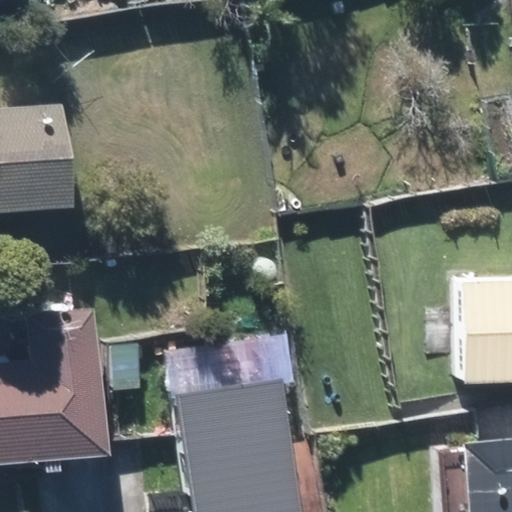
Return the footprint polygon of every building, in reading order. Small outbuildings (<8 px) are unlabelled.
[(0,110),(0,209),(43,206),(34,108),(0,110)] [(511,283),(440,286),(442,383),(511,381),(511,283)] [(0,365),(0,461),(80,454),(66,311),(11,317),(15,364),(0,365)] [(274,511),(258,379),(153,392),(167,511),(274,511)] [(511,511),(511,442),(437,446),(439,511),(511,511)]
